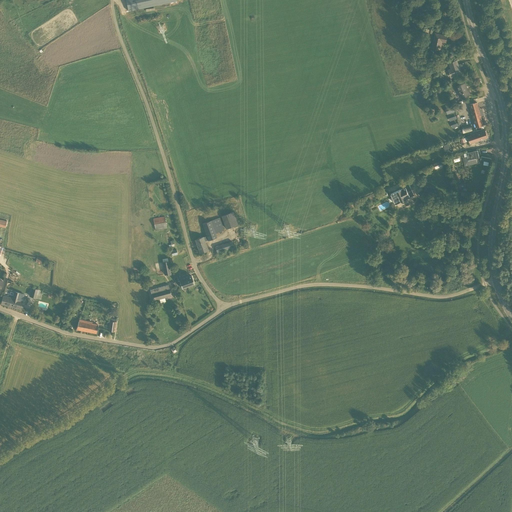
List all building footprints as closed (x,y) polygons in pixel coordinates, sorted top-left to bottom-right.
[(125,0),(128,11),(177,0),(125,0)] [(446,42),(447,36),(435,33),(432,48),(440,49),(442,41),(446,42)] [(450,78),(454,76),(461,73),(457,60),(449,63),(451,69),(447,70),(450,78)] [(461,98),(470,95),(465,83),(457,86),(461,98)] [(473,114),(475,122),(475,124),(474,124),(474,127),(476,127),(477,131),(482,129),(481,126),(483,125),(486,124),(484,116),(481,117),(477,102),(470,104),(472,112),(473,114)] [(445,108),(447,114),(455,111),(453,105),(445,108)] [(470,124),(461,127),(463,135),(473,132),(470,124)] [(470,144),(488,138),(485,130),(467,136),(470,144)] [(466,164),(477,162),(476,158),(479,158),(478,150),(467,153),(467,156),(464,157),(466,164)] [(395,204),(400,201),(401,201),(402,202),(403,203),(404,202),(405,201),(404,200),(414,195),(409,183),(404,185),(405,187),(390,194),(395,204)] [(234,211),(225,213),(228,226),(237,224),(234,211)] [(153,220),(155,229),(155,230),(167,227),(165,216),(153,219),(153,220)] [(200,253),(206,251),(207,250),(204,241),(216,237),(215,233),(224,230),(219,217),(210,220),(202,224),(206,236),(195,240),(200,253)] [(233,247),(234,247),(232,241),(215,247),(217,252),(230,248),(231,250),(233,250),(233,247)] [(162,262),(164,275),(171,273),(169,261),(162,262)] [(180,281),(184,289),(196,283),(192,275),(188,277),(187,274),(182,277),(184,279),(180,281)] [(172,295),(170,290),(169,285),(150,290),(153,299),(151,300),(153,305),(161,303),(160,298),(172,295)] [(31,287),(29,296),(37,298),(39,289),(31,287)] [(13,298),(3,296),(1,304),(16,308),(21,309),(23,300),(19,299),(21,293),(14,291),(14,293),(13,298)] [(97,333),(99,324),(78,320),(76,329),(97,333)]
